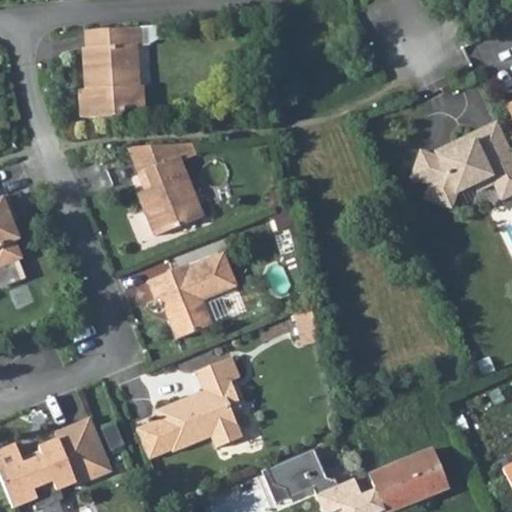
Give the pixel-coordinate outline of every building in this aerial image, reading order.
[(164,39),(163,26),(134,28),(135,45),(145,44),(154,39),(164,39)] [(134,28),(81,31),(82,48),(79,49),(82,96),(76,97),(77,117),(117,115),(122,108),(140,107),(138,85),(126,86),(125,63),(133,62),(132,46),(135,45),(134,28)] [(511,194),(511,154),(497,123),(452,144),(455,150),(437,158),(420,152),(411,178),(429,184),(424,198),(450,208),(455,194),(474,185),(490,177),(493,184),(501,199),(511,194)] [(190,144),(173,145),(133,148),(146,189),(142,191),(137,193),(154,237),(201,218),(179,161),(194,155),(190,144)] [(142,191),(146,189),(133,148),(128,148),(142,191)] [(474,185),(477,192),(493,184),(490,177),(474,185)] [(0,267),(17,261),(20,255),(15,242),(19,240),(8,214),(13,212),(6,196),(0,198),(0,267)] [(187,265),(146,282),(154,300),(158,298),(175,340),(211,325),(201,301),(235,287),(222,254),(188,268),(187,265)] [(302,324),(304,343),(320,341),(317,322),(302,324)] [(135,430),(148,460),(171,451),(172,453),(210,438),(215,449),(241,439),(231,412),(240,408),(230,382),(239,379),(231,358),(195,373),(203,392),(155,411),(158,420),(135,430)] [(0,450),(0,480),(11,508),(36,498),(32,489),(51,482),(54,491),(74,483),(75,486),(96,478),(94,475),(108,469),(88,420),(54,434),(56,440),(37,448),(41,457),(22,464),(14,445),(0,450)] [(325,477),(313,448),(307,450),(266,469),(272,485),(284,491),(288,500),(312,491),(320,511),(334,511),(337,511),(381,511),(376,498),(373,489),(359,495),(352,479),(336,486),(333,477),(330,479),(325,477)] [(373,489),(376,498),(437,473),(426,448),(367,475),(373,489)] [(511,464),(502,469),(511,489),(511,464)] [(437,473),(376,498),(381,511),(387,511),(443,487),(437,473)]
